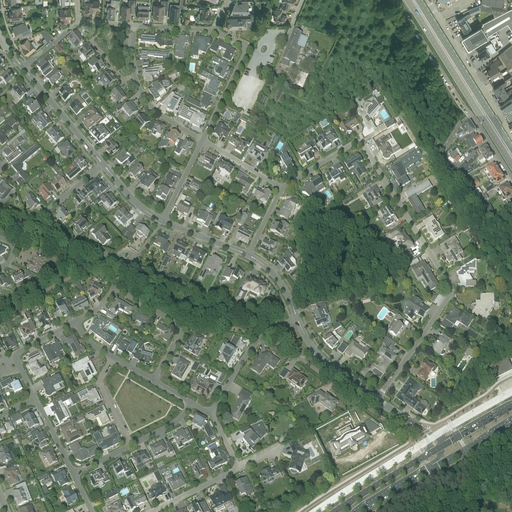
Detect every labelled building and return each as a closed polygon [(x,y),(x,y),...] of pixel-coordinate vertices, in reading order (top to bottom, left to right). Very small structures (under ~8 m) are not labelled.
[(99,10),(100,5),(100,1),(93,1),(93,3),(89,2),(89,0),(84,0),(84,2),(85,2),(85,7),(86,7),(85,12),(92,12),(92,13),(96,13),(96,10),(99,10)] [(105,7),(105,10),(105,11),(106,11),(106,16),(115,17),(116,9),(119,9),(120,0),(119,0),(111,0),(111,3),(107,3),(107,7),(105,7)] [(122,12),(122,17),(129,18),(129,16),(131,14),(134,15),(134,10),(135,0),(129,0),(129,7),(122,6),(122,12)] [(282,8),(284,8),(288,9),(290,4),(293,5),(294,0),(283,0),(282,2),(283,2),(282,8)] [(154,12),(153,17),(155,17),(155,19),(159,19),(159,18),(163,18),(164,15),(164,10),(167,10),(168,1),(161,1),(161,6),(158,5),(155,5),(154,5),(154,12)] [(248,1),(241,1),(236,1),(236,2),(230,14),(248,14),(248,10),(248,1)] [(482,4),(469,10),(472,15),(481,11),(494,13),(496,17),(508,11),(506,7),(482,4)] [(137,14),(137,16),(138,16),(137,18),(148,19),(149,14),(149,9),(149,6),(138,5),(138,9),(138,14),(137,14)] [(9,19),(10,19),(10,20),(14,19),(15,22),(23,21),(23,18),(22,18),(21,7),(12,8),(13,11),(13,13),(10,13),(10,16),(9,16),(9,19)] [(170,8),(170,14),(170,19),(179,19),(179,8),(170,8)] [(210,9),(205,8),(203,8),(202,13),(202,17),(199,17),(198,15),(195,19),(196,20),(196,21),(197,21),(198,23),(199,21),(201,21),(201,20),(201,21),(204,21),(204,22),(207,22),(207,21),(211,22),(212,14),(209,14),(210,9)] [(484,25),(482,26),(488,36),(508,24),(511,30),(511,8),(508,11),(495,17),(483,23),(484,25)] [(59,22),(59,23),(63,27),(68,22),(68,18),(71,18),(70,9),(60,10),(61,19),(62,19),(62,20),(59,22)] [(275,22),(276,22),(281,24),(281,23),(285,24),(287,16),(281,15),(282,11),(275,10),(273,17),(276,18),(275,22)] [(461,19),(458,21),(461,25),(460,26),(462,28),(465,32),(472,28),(471,27),(467,20),(471,17),(474,15),(473,14),(472,15),(471,13),(469,15),(469,14),(463,18),(462,17),(460,18),(461,19)] [(247,19),(228,19),(228,28),(238,28),(238,29),(247,29),(247,26),(250,26),(251,25),(251,19),(247,19)] [(23,24),(17,26),(13,28),(15,34),(17,33),(20,39),(33,34),(30,28),(28,29),(26,24),(24,25),(23,24)] [(463,37),(462,38),(469,49),(489,37),(488,36),(482,26),(463,37)] [(39,31),(45,38),(50,33),(46,29),(39,31)] [(285,52),(280,64),(285,66),(288,67),(290,62),(294,64),(298,52),(300,47),(304,48),(308,39),(300,36),(301,33),(298,32),(293,30),(292,34),(285,52)] [(50,33),(45,38),(48,42),(53,37),(50,33)] [(68,39),(71,43),(72,43),(76,48),(84,42),(80,37),(79,38),(75,33),(68,39)] [(138,38),(138,40),(140,41),(140,43),(145,43),(149,43),(149,41),(154,42),(156,44),(160,48),(162,46),(163,46),(163,47),(172,48),(172,45),(173,40),(162,39),(157,34),(153,38),(152,38),(152,36),(141,35),(140,38),(138,38)] [(175,46),(174,58),(177,58),(177,59),(184,60),(184,52),(185,49),(184,48),(183,48),(183,43),(189,43),(189,42),(189,37),(179,37),(179,39),(175,39),(175,41),(175,46)] [(190,58),(192,58),(193,57),(197,57),(198,49),(202,49),(202,53),(205,54),(208,47),(207,47),(207,45),(209,45),(210,39),(195,37),(195,39),(193,39),(191,54),(190,58)] [(27,39),(25,41),(21,44),(24,48),(23,49),(28,56),(36,49),(30,43),(27,39)] [(212,45),(209,50),(214,52),(214,51),(216,52),(219,47),(226,51),(225,52),(222,59),(225,60),(230,62),(235,52),(229,48),(229,47),(219,42),(217,41),(217,42),(214,40),(212,45)] [(487,48),(478,53),(482,59),(485,57),(486,57),(486,58),(490,56),(491,55),(490,55),(492,53),(496,51),(492,43),(487,46),(488,47),(487,48)] [(57,45),(54,48),(59,54),(62,51),(57,45)] [(511,45),(505,51),(500,55),(509,69),(511,66),(511,62),(510,59),(511,58),(511,45)] [(86,47),(82,50),(79,52),(81,55),(86,61),(94,54),(89,48),(88,49),(86,47)] [(140,52),(139,60),(141,60),(142,60),(142,62),(141,62),(142,68),(147,67),(149,67),(148,62),(147,62),(147,60),(147,56),(153,57),(153,58),(162,58),(162,65),(167,64),(167,59),(168,53),(152,52),(145,52),(140,51),(140,52)] [(52,60),(51,59),(48,55),(39,63),(39,64),(36,67),(38,69),(39,71),(39,70),(41,73),(44,77),(52,71),(52,70),(46,64),(48,62),(49,63),(52,60)] [(69,58),(65,61),(69,66),(73,63),(69,58)] [(214,73),(215,73),(215,74),(219,76),(218,77),(223,79),(225,74),(224,74),(226,71),(228,68),(227,67),(228,64),(214,58),(212,62),(218,66),(217,69),(216,69),(215,69),(214,70),(214,71),(214,72),(214,73)] [(95,59),(91,62),(88,65),(92,70),(94,68),(99,74),(105,68),(101,62),(99,63),(99,62),(98,63),(95,59)] [(499,59),(497,60),(493,63),(495,66),(488,70),(490,73),(489,73),(492,77),(493,78),(502,72),(499,69),(503,66),(499,59)] [(143,74),(142,74),(143,79),(144,79),(144,82),(147,82),(147,83),(152,82),(153,81),(151,76),(159,74),(158,72),(163,71),(163,70),(164,70),(163,67),(162,67),(162,66),(147,69),(142,70),(143,74)] [(55,70),(49,75),(45,78),(51,86),(61,78),(55,70)] [(0,73),(0,83),(3,82),(6,85),(13,78),(12,76),(9,72),(9,73),(7,71),(5,74),(3,71),(0,73)] [(101,75),(97,78),(95,80),(96,82),(98,84),(103,80),(108,86),(115,81),(112,78),(113,77),(109,72),(103,77),(101,75)] [(203,92),(206,94),(211,96),(209,95),(211,91),(217,94),(218,92),(217,91),(220,83),(216,81),(217,79),(203,72),(200,77),(210,82),(206,89),(205,88),(203,92)] [(153,89),(149,91),(155,101),(160,98),(166,94),(164,91),(172,86),(167,79),(160,83),(159,81),(154,84),(155,86),(156,87),(153,89)] [(68,99),(73,95),(66,86),(68,85),(66,82),(63,85),(59,88),(61,91),(59,93),(61,95),(60,96),(62,98),(65,102),(68,99)] [(494,88),(498,94),(505,89),(503,87),(507,85),(505,82),(494,88)] [(12,91),(9,93),(13,98),(16,95),(20,100),(26,94),(23,90),(22,89),(23,88),(19,84),(12,90),(12,91)] [(370,88),(374,95),(381,92),(377,85),(370,88)] [(118,88),(114,91),(111,94),(113,97),(112,97),(118,104),(125,98),(121,93),(121,92),(118,88)] [(505,89),(498,94),(501,99),(509,95),(511,92),(510,90),(507,92),(505,89)] [(171,94),(163,101),(160,105),(165,107),(166,106),(168,107),(166,110),(172,113),(171,114),(176,116),(183,100),(181,99),(179,98),(177,101),(172,99),(174,96),(174,95),(174,94),(173,93),(172,93),(171,93),(171,94)] [(186,103),(196,108),(200,110),(201,108),(206,111),(208,107),(209,107),(210,107),(211,105),(211,104),(210,104),(211,101),(205,98),(206,95),(211,98),(211,97),(203,93),(201,97),(203,98),(200,104),(188,98),(186,103)] [(78,96),(76,97),(72,100),(75,103),(70,107),(69,107),(76,116),(84,109),(81,106),(84,103),(78,96)] [(504,103),(500,105),(504,111),(503,112),(503,113),(504,113),(504,114),(505,114),(506,114),(510,119),(511,117),(511,97),(508,100),(504,103)] [(30,99),(26,102),(22,105),(26,110),(27,109),(32,115),(40,109),(36,104),(34,105),(30,99)] [(360,108),(356,111),(369,131),(373,129),(372,127),(374,126),(370,119),(372,116),(376,110),(377,111),(380,107),(375,99),(370,104),(369,103),(368,103),(366,103),(365,104),(364,105),(363,106),(363,108),(363,109),(362,110),(360,108)] [(124,102),(115,110),(118,112),(121,109),(129,118),(133,115),(137,112),(134,108),(132,106),(133,105),(131,102),(127,105),(125,103),(124,102)] [(6,107),(10,112),(15,108),(11,103),(6,107)] [(180,112),(178,117),(189,122),(189,124),(192,125),(199,128),(201,124),(202,125),(203,123),(202,122),(203,120),(203,119),(204,119),(206,116),(201,114),(199,117),(195,115),(196,114),(188,110),(189,109),(183,106),(180,112)] [(93,108),(88,112),(90,115),(86,118),(82,122),(85,125),(84,126),(87,129),(101,118),(93,108)] [(33,119),(31,121),(35,126),(36,126),(41,131),(43,129),(44,129),(47,126),(51,123),(48,120),(46,118),(47,117),(44,114),(44,115),(39,119),(37,116),(33,119)] [(131,120),(129,122),(131,125),(133,123),(136,126),(139,130),(141,129),(145,126),(149,122),(143,115),(140,117),(137,119),(135,117),(131,120)] [(8,141),(4,137),(12,131),(10,129),(17,123),(13,118),(3,126),(4,126),(0,129),(0,144),(2,146),(8,141)] [(339,127),(342,131),(344,136),(346,135),(346,136),(349,134),(349,133),(351,132),(350,130),(352,128),(352,129),(358,125),(354,118),(346,123),(339,127)] [(384,124),(387,130),(395,125),(393,122),(394,121),(393,119),(391,120),(384,124)] [(222,136),(226,139),(230,132),(223,127),(224,125),(224,124),(221,122),(220,122),(218,125),(214,131),(214,130),(213,132),(214,132),(212,134),(219,138),(221,135),(222,136)] [(462,130),(456,134),(458,136),(461,134),(473,127),(470,122),(466,124),(460,128),(462,130)] [(149,126),(146,129),(148,131),(152,133),(153,131),(156,133),(155,136),(158,138),(160,135),(162,131),(165,127),(157,123),(156,124),(156,125),(155,125),(154,125),(153,126),(151,124),(152,123),(149,126)] [(92,132),(91,133),(95,138),(96,137),(98,140),(97,141),(99,143),(109,135),(104,128),(101,131),(98,127),(95,130),(92,132)] [(473,127),(461,134),(463,137),(467,134),(469,136),(468,136),(464,139),(466,142),(467,141),(471,138),(472,137),(474,136),(473,133),(476,131),(473,127)] [(58,132),(59,132),(56,128),(53,130),(51,128),(45,132),(50,138),(51,137),(56,144),(63,138),(58,132)] [(324,135),(317,139),(321,145),(324,150),(331,145),(330,143),(332,141),(333,142),(337,140),(335,135),(332,131),(330,128),(324,132),(325,134),(324,135)] [(8,148),(3,153),(3,154),(3,155),(4,156),(5,156),(7,158),(6,159),(10,163),(14,160),(20,155),(18,152),(19,151),(17,148),(17,147),(20,144),(19,144),(23,141),(19,138),(25,133),(23,131),(7,144),(9,146),(7,147),(8,148)] [(164,136),(160,143),(157,147),(159,149),(160,148),(166,147),(169,142),(174,144),(179,136),(171,131),(167,138),(164,136)] [(383,137),(378,140),(374,143),(378,150),(380,149),(381,151),(380,151),(382,155),(382,156),(382,157),(383,158),(384,159),(385,160),(386,160),(388,160),(389,159),(389,158),(390,158),(390,157),(401,150),(398,145),(391,150),(387,143),(391,140),(388,135),(384,138),(383,137)] [(240,142),(232,137),(229,143),(236,147),(234,151),(240,154),(242,151),(243,151),(247,146),(249,147),(252,142),(247,139),(245,140),(243,143),(240,141),(240,142)] [(473,141),(471,138),(467,141),(471,148),(472,149),(474,148),(483,143),(479,137),(478,137),(473,141)] [(177,148),(174,153),(179,155),(182,150),(187,154),(193,144),(185,139),(183,143),(180,141),(176,147),(177,148)] [(110,140),(109,142),(105,145),(108,149),(106,151),(110,157),(119,150),(114,144),(114,145),(110,140)] [(300,157),(299,157),(301,160),(304,158),(307,162),(314,158),(311,154),(314,152),(312,150),(311,150),(311,149),(316,146),(312,140),(304,144),(307,148),(298,153),(300,157)] [(57,147),(56,148),(61,153),(60,153),(61,154),(61,155),(62,156),(62,157),(63,158),(64,157),(66,160),(71,156),(75,153),(72,150),(73,150),(73,149),(72,148),(72,147),(70,149),(68,147),(69,146),(67,143),(65,141),(61,144),(57,147)] [(253,145),(251,150),(248,154),(255,158),(255,159),(262,163),(267,154),(267,153),(269,151),(266,149),(264,152),(258,148),(260,145),(255,143),(254,146),(253,145)] [(19,175),(18,175),(21,178),(16,182),(20,187),(22,185),(24,183),(30,178),(26,174),(25,175),(21,170),(23,169),(23,165),(22,164),(41,149),(37,145),(11,166),(17,173),(18,173),(19,175)] [(284,157),(280,159),(284,165),(283,165),(284,165),(280,171),(287,174),(289,170),(292,168),(294,167),(292,165),(292,164),(291,163),(291,162),(292,162),(292,161),(291,160),(292,157),(290,154),(287,148),(285,145),(281,153),(284,157)] [(469,162),(467,166),(469,168),(471,167),(472,166),(478,160),(489,152),(488,150),(488,149),(487,148),(486,148),(486,147),(481,149),(479,151),(474,155),(475,156),(474,157),(469,162)] [(453,152),(460,159),(462,157),(457,149),(455,150),(453,152)] [(418,150),(415,152),(408,156),(399,162),(390,168),(391,169),(390,169),(395,177),(394,178),(400,188),(409,182),(405,176),(406,175),(403,171),(405,170),(413,165),(414,165),(420,161),(424,158),(418,150)] [(122,169),(127,165),(128,166),(134,161),(131,157),(128,159),(125,156),(127,154),(125,151),(115,159),(121,166),(120,167),(122,169)] [(453,152),(449,156),(456,163),(460,159),(453,152)] [(491,155),(489,152),(478,160),(479,162),(484,160),(485,162),(493,158),(492,157),(492,156),(492,155),(491,155)] [(201,155),(199,161),(203,163),(205,164),(204,168),(210,171),(212,167),(214,164),(216,159),(210,156),(210,155),(206,154),(205,157),(201,155)] [(357,154),(344,163),(346,167),(348,170),(354,167),(360,177),(362,176),(366,174),(363,168),(360,163),(362,162),(357,154)] [(73,166),(74,168),(65,175),(70,181),(86,167),(85,167),(85,165),(86,165),(79,157),(74,161),(75,162),(73,164),(73,166)] [(217,171),(218,170),(229,177),(233,170),(222,163),(221,165),(217,163),(214,170),(217,171)] [(465,163),(456,172),(463,178),(467,176),(464,172),(469,168),(467,166),(465,163)] [(331,171),(325,175),(326,178),(328,182),(329,183),(332,181),(333,183),(339,180),(341,182),(345,179),(342,174),(344,173),(342,169),(339,164),(333,168),(332,169),(333,170),(331,171)] [(133,171),(129,174),(130,174),(129,174),(130,175),(130,176),(130,177),(130,178),(131,178),(132,178),(133,178),(134,178),(135,179),(137,178),(137,179),(138,181),(144,174),(143,173),(142,172),(143,171),(142,170),(142,169),(142,168),(142,167),(142,166),(141,166),(140,166),(139,166),(138,165),(138,166),(138,165),(135,168),(135,167),(132,170),(133,171)] [(487,172),(489,175),(498,169),(497,169),(497,167),(496,166),(495,166),(494,167),(493,165),(484,171),(485,173),(487,172)] [(60,178),(51,185),(54,187),(57,191),(61,188),(60,188),(62,186),(63,186),(65,184),(62,180),(64,178),(68,182),(65,178),(58,171),(57,169),(55,166),(52,169),(54,172),(57,176),(58,175),(60,178)] [(469,168),(464,172),(467,176),(474,172),(479,168),(478,166),(473,170),(471,167),(469,168)] [(491,177),(492,180),(501,174),(501,172),(499,172),(498,169),(489,175),(487,176),(489,178),(491,177)] [(144,174),(138,181),(140,182),(139,183),(148,190),(158,178),(149,170),(145,175),(144,174)] [(238,172),(235,176),(234,178),(240,181),(236,187),(240,189),(241,188),(247,192),(253,183),(244,178),(245,176),(238,172)] [(171,189),(174,183),(171,182),(173,176),(168,174),(165,179),(166,179),(162,187),(161,186),(156,197),(162,200),(166,197),(166,198),(171,189)] [(491,186),(485,190),(487,194),(489,192),(494,190),(494,187),(494,186),(503,181),(502,179),(503,178),(503,177),(503,176),(501,175),(501,174),(492,180),(489,182),(491,185),(490,185),(491,186)] [(302,194),(307,196),(310,198),(314,191),(315,190),(317,189),(319,192),(325,189),(318,178),(313,180),(313,179),(308,182),(308,183),(307,185),(306,185),(303,190),(304,190),(302,194)] [(83,190),(79,195),(83,199),(88,194),(94,189),(98,194),(100,192),(101,194),(107,190),(105,188),(104,187),(100,181),(98,183),(97,181),(97,180),(96,179),(84,189),(84,190),(83,191),(83,190)] [(189,187),(194,189),(199,192),(202,186),(192,181),(189,187)] [(411,202),(409,203),(411,206),(412,206),(416,212),(417,211),(419,216),(419,214),(423,211),(419,205),(418,206),(417,203),(419,201),(416,197),(432,187),(428,181),(415,189),(414,187),(404,193),(408,200),(409,199),(411,202)] [(0,199),(0,200),(0,199),(1,199),(2,199),(2,198),(3,198),(3,197),(4,197),(4,196),(4,195),(4,194),(6,191),(10,191),(11,189),(8,187),(4,184),(1,187),(0,186),(0,199)] [(38,195),(43,200),(46,201),(49,198),(49,193),(52,191),(46,184),(39,190),(41,193),(38,195)] [(500,192),(502,195),(510,189),(508,186),(507,187),(505,185),(496,191),(498,193),(500,192)] [(366,194),(363,196),(369,205),(372,203),(374,207),(378,204),(383,202),(380,198),(380,197),(379,196),(378,196),(377,194),(377,193),(379,192),(375,187),(371,189),(370,190),(371,191),(366,194)] [(510,189),(502,195),(504,198),(502,199),(503,201),(511,195),(511,194),(511,193),(511,190),(510,189)] [(260,200),(262,201),(267,203),(271,194),(264,191),(263,193),(257,190),(254,196),(260,200)] [(31,194),(26,198),(29,202),(26,204),(31,210),(33,208),(35,210),(37,208),(40,205),(31,194)] [(103,195),(99,198),(92,203),(93,204),(95,207),(101,202),(103,205),(106,203),(110,208),(113,206),(114,206),(114,205),(117,203),(112,197),(113,197),(110,194),(105,198),(103,195)] [(84,200),(79,195),(74,199),(79,205),(84,200)] [(480,198),(478,200),(483,207),(485,205),(486,205),(484,202),(488,199),(485,195),(480,198)] [(179,206),(176,212),(181,214),(182,215),(183,214),(187,216),(191,207),(183,203),(185,198),(182,196),(177,205),(179,206)] [(279,215),(279,216),(283,218),(287,220),(290,213),(292,210),(293,210),(294,210),(294,209),(295,208),(296,209),(297,209),(298,209),(299,207),(299,205),(297,204),(298,202),(293,200),(292,201),(291,200),(287,201),(287,203),(285,202),(282,210),(280,216),(279,215)] [(198,216),(197,217),(196,220),(204,224),(203,226),(207,228),(212,217),(205,213),(207,208),(203,206),(198,216)] [(59,221),(62,225),(66,222),(65,221),(69,217),(62,207),(57,211),(59,213),(59,214),(58,214),(55,217),(58,220),(58,219),(59,220),(59,221)] [(378,213),(377,213),(379,216),(382,215),(383,217),(382,221),(384,224),(386,227),(388,227),(393,223),(398,220),(394,214),(394,213),(394,214),(392,213),(392,212),(391,211),(388,207),(383,211),(382,210),(378,213)] [(122,209),(114,216),(124,226),(132,218),(129,216),(128,217),(127,215),(128,214),(122,209)] [(237,224),(242,227),(248,214),(243,211),(237,224)] [(221,231),(222,229),(223,228),(224,228),(224,229),(229,232),(233,224),(226,220),(227,220),(220,216),(214,228),(221,231)] [(427,219),(423,221),(423,222),(426,227),(427,228),(427,229),(427,230),(428,231),(428,232),(429,232),(429,233),(430,233),(431,234),(435,240),(439,238),(444,235),(441,229),(439,230),(434,222),(436,221),(432,216),(427,219)] [(77,232),(75,233),(78,236),(90,226),(88,223),(86,224),(81,218),(73,224),(75,227),(76,228),(74,229),(77,232)] [(280,222),(278,226),(274,224),(270,231),(275,233),(274,235),(279,237),(280,236),(284,238),(289,226),(280,222)] [(126,231),(121,236),(126,240),(130,234),(133,237),(136,233),(137,235),(140,237),(142,237),(143,236),(145,238),(149,232),(147,230),(147,229),(146,228),(143,226),(141,225),(141,226),(138,224),(135,229),(133,227),(130,225),(126,231)] [(96,239),(98,240),(102,246),(109,241),(104,236),(104,234),(106,232),(101,226),(91,234),(96,239)] [(393,231),(385,235),(389,242),(396,237),(399,243),(397,244),(402,253),(399,254),(404,262),(406,260),(409,259),(411,257),(413,256),(409,250),(413,247),(407,238),(405,234),(404,232),(403,232),(404,233),(401,235),(401,234),(397,228),(393,231)] [(247,230),(246,232),(240,229),(235,238),(247,243),(252,233),(247,230)] [(159,251),(165,254),(170,245),(167,244),(169,239),(158,234),(153,244),(160,247),(159,251)] [(441,248),(445,254),(447,253),(449,255),(445,258),(449,263),(452,261),(454,265),(462,260),(459,255),(455,257),(452,251),(455,249),(454,247),(459,244),(454,237),(445,242),(446,245),(441,248)] [(260,249),(269,253),(271,248),(274,250),(277,243),(270,240),(268,243),(264,241),(260,249)] [(173,251),(171,255),(179,259),(180,255),(186,258),(189,252),(186,251),(188,247),(183,245),(181,244),(181,243),(177,241),(175,246),(172,251),(173,251)] [(194,248),(192,252),(189,260),(193,262),(193,261),(200,265),(206,254),(199,251),(194,248)] [(284,256),(277,262),(281,266),(281,265),(288,272),(291,270),(291,271),(292,270),(295,267),(292,264),(290,261),(290,260),(292,258),(292,257),(290,255),(292,254),(289,250),(287,252),(287,251),(287,252),(283,255),(284,256)] [(30,270),(35,272),(38,274),(43,261),(44,261),(44,259),(44,258),(42,257),(41,258),(36,255),(32,265),(29,263),(27,268),(30,269),(30,270)] [(165,257),(161,267),(165,269),(170,259),(165,257)] [(203,269),(198,277),(199,278),(201,279),(202,279),(207,271),(206,270),(207,269),(210,271),(211,268),(213,269),(214,268),(219,271),(221,267),(219,266),(221,261),(215,258),(215,260),(212,258),(209,263),(206,262),(204,266),(203,269)] [(461,270),(456,273),(459,278),(458,279),(460,282),(461,282),(463,284),(466,284),(466,287),(471,287),(476,287),(476,282),(473,282),(469,275),(474,275),(474,270),(476,270),(476,260),(474,260),(465,266),(460,269),(461,270)] [(439,286),(430,271),(428,272),(425,267),(427,267),(424,262),(412,270),(417,277),(421,274),(431,291),(436,288),(439,286)] [(224,273),(220,281),(223,282),(224,281),(226,279),(229,281),(229,280),(230,279),(232,278),(236,280),(237,280),(239,277),(242,278),(244,274),(236,270),(236,271),(234,270),(233,272),(232,273),(229,271),(230,270),(226,268),(224,273)] [(11,277),(13,281),(15,284),(30,276),(31,273),(26,271),(24,275),(22,276),(21,273),(18,274),(19,275),(17,276),(16,274),(11,277)] [(5,282),(4,280),(2,277),(0,277),(0,285),(1,287),(4,286),(6,288),(10,286),(7,280),(5,282)] [(237,295),(235,299),(241,302),(246,293),(244,293),(246,289),(251,291),(250,292),(257,295),(258,294),(259,295),(260,293),(263,294),(264,292),(264,293),(266,289),(265,289),(266,287),(264,286),(264,285),(259,282),(253,279),(253,281),(252,282),(250,281),(247,279),(243,287),(241,291),(240,290),(237,295)] [(74,284),(72,285),(74,288),(77,294),(80,293),(83,291),(80,285),(78,281),(74,284)] [(87,293),(88,294),(90,299),(96,296),(96,295),(99,296),(102,292),(101,292),(103,288),(98,285),(97,286),(94,284),(90,291),(87,293)] [(427,299),(433,303),(437,297),(431,293),(427,299)] [(475,308),(472,313),(477,316),(478,316),(480,317),(479,318),(482,320),(483,319),(485,320),(486,318),(487,319),(489,315),(490,313),(492,311),(488,309),(489,307),(490,305),(491,303),(491,302),(494,302),(494,294),(491,294),(486,294),(486,295),(484,295),(484,294),(482,294),(482,295),(480,295),(480,301),(477,301),(477,302),(477,305),(476,305),(475,308)] [(88,306),(83,297),(70,304),(75,312),(83,308),(84,309),(88,306)] [(405,311),(402,314),(408,318),(412,321),(416,315),(417,316),(417,315),(418,314),(424,318),(429,310),(421,305),(422,303),(422,302),(418,300),(414,298),(413,299),(412,299),(410,302),(409,304),(406,308),(408,309),(406,312),(405,311)] [(59,311),(53,314),(55,319),(61,316),(62,317),(62,318),(63,317),(64,317),(69,315),(68,312),(71,310),(68,306),(67,304),(65,299),(55,304),(58,310),(59,311)] [(108,313),(105,316),(110,319),(112,320),(114,316),(112,315),(113,314),(114,315),(119,309),(120,309),(124,311),(123,312),(127,314),(129,312),(131,308),(124,303),(123,305),(121,303),(121,302),(117,300),(115,302),(108,310),(110,312),(109,313),(108,313)] [(325,302),(315,304),(317,311),(313,312),(316,318),(317,320),(315,321),(317,327),(322,325),(322,326),(328,323),(329,323),(330,321),(330,320),(329,318),(328,317),(327,316),(325,316),(324,316),(321,309),(323,309),(326,308),(325,302)] [(440,326),(444,329),(449,332),(454,326),(457,322),(458,323),(459,323),(460,323),(467,328),(473,320),(464,314),(464,315),(454,309),(454,310),(453,309),(448,317),(447,316),(440,326)] [(136,312),(134,316),(132,319),(133,319),(131,322),(134,324),(136,321),(141,324),(140,328),(145,331),(151,321),(147,318),(147,319),(141,316),(140,316),(139,315),(140,314),(136,312)] [(38,322),(35,324),(38,329),(41,327),(43,330),(49,326),(46,322),(49,320),(45,314),(39,317),(41,321),(38,322)] [(389,332),(392,334),(396,337),(403,327),(399,324),(403,320),(397,315),(393,320),(397,323),(393,329),(392,328),(389,332)] [(91,329),(90,331),(95,335),(99,339),(100,338),(109,346),(112,342),(114,340),(111,337),(106,333),(104,335),(101,332),(106,326),(108,326),(110,323),(105,320),(100,317),(97,321),(96,320),(92,325),(93,326),(92,327),(93,328),(91,330),(91,329)] [(30,319),(27,321),(28,323),(33,332),(36,330),(30,319)] [(6,324),(10,331),(14,329),(10,322),(6,324)] [(34,334),(33,332),(28,323),(21,327),(18,329),(23,339),(28,337),(28,336),(30,335),(31,336),(34,334)] [(162,339),(163,339),(167,342),(172,334),(171,333),(171,331),(158,323),(155,328),(164,333),(164,335),(162,339)] [(333,327),(332,328),(334,331),(342,326),(340,323),(339,323),(333,327)] [(337,344),(338,343),(341,338),(337,336),(334,331),(322,339),(325,343),(328,347),(332,350),(333,348),(334,348),(335,348),(336,347),(336,346),(337,345),(337,344)] [(6,339),(3,341),(8,351),(17,346),(15,341),(16,340),(13,333),(9,336),(10,338),(7,340),(6,339)] [(188,345),(187,344),(187,346),(186,345),(184,349),(196,356),(199,351),(197,350),(203,339),(194,334),(192,339),(190,342),(188,345)] [(79,346),(78,344),(77,344),(76,342),(77,342),(73,335),(66,340),(64,337),(60,340),(64,348),(69,345),(76,358),(83,354),(83,353),(85,352),(83,347),(82,348),(80,345),(79,346)] [(119,339),(116,343),(120,345),(119,347),(117,350),(124,354),(126,351),(131,355),(134,350),(137,344),(132,341),(129,345),(122,341),(124,339),(120,336),(119,339)] [(436,352),(440,355),(441,355),(442,355),(443,355),(443,354),(444,353),(443,352),(443,351),(450,341),(443,336),(438,343),(437,343),(436,342),(433,347),(434,348),(433,350),(437,352),(436,352)] [(232,354),(235,351),(233,350),(234,348),(234,349),(238,343),(239,343),(238,342),(240,338),(233,337),(228,347),(227,346),(225,349),(226,350),(222,356),(222,357),(221,357),(220,357),(218,358),(219,360),(220,361),(222,361),(223,360),(223,359),(226,365),(228,363),(231,358),(231,357),(232,354)] [(396,344),(392,342),(386,338),(382,343),(388,348),(391,345),(394,347),(396,344)] [(135,354),(133,358),(134,359),(134,358),(138,361),(138,362),(142,363),(144,364),(147,366),(147,365),(148,365),(151,354),(146,353),(144,353),(142,345),(149,343),(143,340),(142,343),(135,354)] [(46,347),(42,349),(44,354),(49,363),(52,361),(54,364),(59,361),(60,362),(63,360),(63,359),(59,352),(62,351),(61,348),(59,344),(57,341),(54,343),(55,344),(46,349),(46,347)] [(365,348),(364,350),(353,342),(344,354),(350,357),(353,353),(356,355),(355,356),(358,358),(359,358),(362,360),(369,350),(366,348),(365,348)] [(342,343),(337,351),(342,355),(348,347),(342,343)] [(398,352),(394,349),(391,347),(388,352),(384,350),(381,354),(384,356),(382,358),(383,362),(384,363),(382,366),(385,369),(391,361),(393,363),(396,358),(394,357),(398,352)] [(28,362),(28,363),(29,363),(30,364),(28,365),(32,374),(33,373),(36,378),(47,372),(45,367),(40,369),(35,361),(43,357),(41,353),(40,351),(28,357),(30,361),(28,362)] [(272,356),(268,353),(261,354),(251,369),(257,373),(260,369),(262,370),(266,364),(273,369),(279,361),(273,357),(273,358),(272,357),(272,356)] [(87,357),(83,360),(71,365),(75,373),(84,369),(88,377),(86,378),(88,381),(93,378),(91,376),(96,373),(90,362),(90,363),(87,357)] [(464,357),(458,368),(463,371),(469,361),(464,357)] [(171,375),(180,380),(189,364),(179,358),(176,365),(177,366),(176,368),(176,367),(171,375)] [(494,380),(501,377),(511,371),(511,370),(507,360),(489,368),(494,380)] [(417,375),(421,378),(424,381),(429,374),(430,374),(432,372),(433,372),(434,372),(437,368),(436,367),(433,365),(432,365),(426,361),(421,368),(423,369),(421,371),(420,370),(417,375)] [(288,374),(289,373),(283,369),(279,376),(284,380),(285,378),(291,383),(290,384),(294,388),(295,386),(300,390),(301,388),(302,388),(305,385),(304,384),(306,381),(301,377),(300,377),(298,376),(298,375),(293,371),(290,375),(288,374)] [(45,379),(41,381),(44,387),(44,386),(45,388),(43,389),(45,392),(45,394),(45,395),(46,396),(47,397),(49,397),(50,396),(51,396),(52,394),(55,393),(55,392),(60,389),(58,384),(62,382),(58,374),(50,379),(49,377),(45,379)] [(10,378),(0,383),(0,385),(2,389),(7,386),(9,389),(10,389),(11,389),(12,389),(14,393),(22,389),(19,383),(18,382),(17,382),(16,383),(15,383),(15,382),(15,381),(14,381),(13,381),(13,382),(12,382),(12,383),(13,383),(12,383),(11,382),(10,379),(10,378)] [(190,382),(189,385),(192,387),(191,389),(192,390),(192,391),(194,392),(195,392),(198,394),(199,393),(203,396),(207,399),(212,391),(211,390),(214,385),(215,385),(211,382),(207,380),(206,382),(201,378),(199,378),(197,379),(196,382),(195,381),(194,384),(190,382)] [(417,386),(413,383),(409,380),(403,387),(404,388),(402,391),(401,390),(396,398),(404,404),(405,403),(407,405),(413,409),(415,410),(414,410),(421,415),(426,409),(426,408),(426,407),(427,407),(427,406),(427,405),(427,404),(426,403),(425,402),(424,402),(423,402),(422,402),(421,402),(421,403),(420,403),(420,404),(410,397),(414,391),(415,391),(416,392),(417,392),(418,392),(418,391),(419,391),(420,390),(420,389),(420,388),(420,387),(420,386),(419,386),(418,385),(417,386)] [(87,389),(82,391),(76,394),(80,402),(87,399),(88,401),(90,401),(92,400),(94,404),(100,400),(97,394),(96,394),(96,393),(96,392),(95,389),(88,392),(87,389)] [(239,400),(238,400),(234,407),(235,408),(230,416),(238,421),(249,401),(248,401),(251,395),(242,390),(237,397),(240,399),(239,400)] [(315,394),(310,397),(312,400),(311,401),(314,406),(319,403),(326,408),(332,412),(333,411),(336,407),(335,406),(338,402),(333,399),(332,400),(330,398),(331,397),(326,394),(325,396),(320,392),(315,394)] [(62,403),(68,400),(66,397),(52,404),(53,407),(50,408),(52,413),(54,412),(59,422),(69,417),(62,403)] [(440,403),(437,408),(439,409),(442,411),(446,404),(442,401),(440,403)] [(103,406),(99,408),(85,415),(89,423),(98,418),(102,426),(105,425),(106,425),(110,423),(104,411),(105,410),(103,406)] [(10,418),(9,419),(10,422),(10,421),(11,425),(13,424),(22,419),(23,420),(24,423),(26,422),(30,429),(34,427),(38,425),(36,420),(35,420),(32,415),(32,414),(29,415),(28,412),(20,416),(19,417),(18,414),(10,418)] [(209,438),(214,435),(207,422),(206,424),(204,423),(206,420),(196,414),(193,419),(194,420),(192,423),(195,425),(195,426),(201,429),(203,425),(205,426),(204,428),(209,438)] [(368,420),(363,423),(369,434),(380,428),(368,420)] [(4,424),(8,432),(13,429),(11,425),(10,421),(10,422),(4,424)] [(71,432),(74,430),(72,426),(71,423),(60,429),(67,444),(82,437),(79,432),(69,437),(67,433),(67,431),(70,430),(71,432)] [(249,428),(240,432),(243,439),(242,440),(245,444),(247,447),(248,446),(251,449),(254,445),(253,445),(265,432),(261,423),(254,427),(254,426),(249,429),(249,428)] [(338,437),(330,441),(332,444),(331,444),(337,455),(351,448),(351,449),(356,446),(356,445),(369,438),(363,427),(362,427),(361,424),(353,429),(350,424),(342,428),(336,432),(338,437)] [(98,432),(92,435),(98,448),(101,452),(106,449),(106,450),(107,449),(109,449),(109,448),(111,447),(113,447),(113,446),(115,445),(116,445),(120,443),(117,437),(118,437),(119,436),(117,433),(114,427),(110,429),(109,426),(106,428),(107,430),(111,437),(102,441),(98,432)] [(39,428),(26,434),(26,435),(27,437),(28,439),(30,437),(31,438),(33,442),(35,441),(36,441),(38,441),(39,444),(39,445),(41,449),(43,448),(48,445),(45,441),(48,440),(44,434),(41,435),(41,434),(42,433),(40,430),(39,428)] [(172,436),(175,441),(178,448),(182,446),(182,445),(192,440),(189,434),(185,436),(182,430),(177,432),(178,434),(172,436)] [(77,442),(73,444),(69,446),(72,454),(73,453),(74,456),(73,456),(75,460),(81,462),(88,459),(88,458),(90,457),(100,453),(96,446),(87,450),(83,448),(81,449),(77,442)] [(149,448),(152,452),(154,458),(168,451),(170,454),(174,452),(170,443),(166,445),(166,446),(165,447),(162,442),(159,443),(158,443),(158,444),(156,445),(154,447),(153,446),(149,448)] [(292,460),(289,469),(291,470),(290,471),(291,472),(291,473),(292,473),(292,474),(293,474),(294,474),(295,473),(296,473),(297,472),(298,472),(303,458),(306,459),(307,455),(306,452),(299,450),(295,443),(293,444),(292,444),(289,446),(292,451),(293,453),(292,456),(293,456),(292,460)] [(0,458),(0,459),(1,459),(0,460),(1,462),(2,463),(3,463),(4,463),(6,463),(7,462),(7,461),(10,460),(8,456),(9,456),(9,455),(8,452),(7,450),(6,450),(5,446),(2,447),(0,448),(0,458)] [(51,448),(42,452),(40,453),(44,461),(46,460),(49,466),(57,462),(55,457),(56,457),(51,448)] [(211,462),(208,463),(209,466),(211,470),(214,469),(215,471),(221,468),(220,466),(224,464),(226,463),(227,463),(226,462),(225,460),(225,459),(225,458),(222,454),(223,453),(221,451),(220,450),(217,451),(216,449),(214,449),(211,450),(210,452),(211,454),(212,454),(213,454),(215,458),(214,460),(213,460),(211,461),(211,462)] [(139,454),(132,457),(133,459),(132,460),(133,462),(135,462),(136,466),(149,460),(147,457),(145,452),(142,454),(141,452),(141,453),(139,454)] [(205,469),(203,466),(200,459),(193,463),(195,467),(192,469),(197,479),(204,476),(202,471),(205,469)] [(12,469),(7,471),(4,472),(6,478),(7,478),(8,480),(7,480),(10,486),(18,483),(15,475),(18,474),(16,467),(18,466),(17,462),(10,465),(12,469)] [(117,464),(112,466),(114,471),(117,476),(123,472),(124,474),(127,478),(133,475),(130,468),(128,469),(126,466),(124,462),(120,464),(119,463),(117,464)] [(165,466),(157,470),(160,476),(164,474),(163,473),(167,471),(165,466)] [(262,475),(259,476),(259,478),(260,479),(261,481),(264,480),(265,480),(265,481),(267,480),(268,482),(269,483),(272,482),(272,480),(271,478),(273,477),(280,473),(279,472),(277,467),(270,471),(269,469),(267,469),(267,470),(265,471),(265,470),(261,473),(262,475)] [(58,472),(51,475),(55,482),(55,483),(58,481),(61,487),(63,486),(68,484),(65,477),(66,477),(65,477),(64,475),(65,475),(62,470),(58,472)] [(108,481),(107,478),(104,474),(101,475),(99,471),(95,473),(96,474),(94,474),(91,475),(92,478),(90,479),(92,483),(91,484),(92,485),(94,487),(98,485),(97,482),(101,480),(103,484),(108,481)] [(154,473),(159,482),(162,480),(158,471),(154,473)] [(47,472),(35,479),(37,483),(49,477),(47,472)] [(180,473),(167,480),(170,487),(172,491),(179,488),(179,489),(180,489),(179,487),(181,486),(181,488),(182,487),(181,487),(186,485),(184,480),(180,473)] [(246,479),(235,484),(236,485),(241,495),(241,496),(245,494),(246,497),(253,494),(251,490),(249,486),(248,483),(246,480),(246,479)] [(150,491),(148,492),(149,495),(151,499),(155,498),(156,499),(158,498),(158,497),(160,497),(162,496),(161,495),(165,493),(163,488),(162,487),(161,483),(160,484),(156,486),(154,486),(151,487),(150,489),(151,491),(150,491)] [(22,488),(17,490),(14,491),(15,494),(14,495),(18,505),(19,505),(20,505),(23,504),(23,503),(27,502),(31,500),(30,498),(27,499),(24,492),(23,492),(22,488)] [(63,497),(68,506),(72,504),(71,503),(77,500),(74,492),(72,493),(69,488),(62,492),(65,497),(63,497)] [(107,495),(109,499),(118,495),(116,491),(107,495)] [(214,497),(209,499),(211,504),(215,511),(217,511),(225,508),(223,504),(231,500),(230,497),(228,493),(222,496),(220,492),(216,495),(216,496),(214,497)] [(146,502),(144,497),(143,496),(138,498),(137,496),(133,498),(132,497),(124,501),(127,507),(128,507),(130,511),(138,507),(137,506),(138,506),(138,505),(142,503),(143,504),(146,502)] [(110,507),(106,508),(108,511),(123,511),(119,502),(110,507)] [(186,508),(188,511),(191,511),(211,511),(209,511),(204,502),(197,506),(196,504),(194,505),(194,504),(186,508)]
